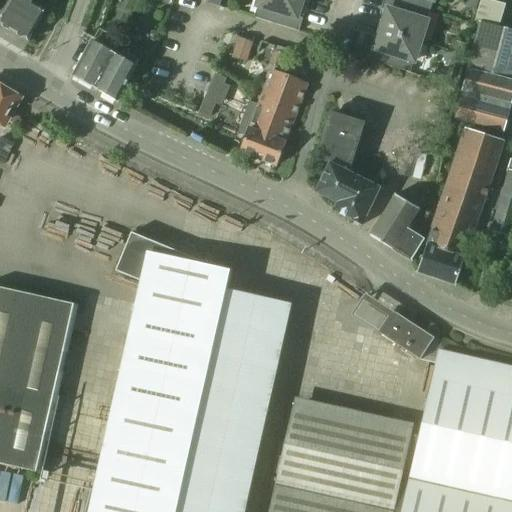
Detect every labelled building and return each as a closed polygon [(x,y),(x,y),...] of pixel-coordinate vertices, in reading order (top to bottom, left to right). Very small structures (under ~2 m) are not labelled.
[(0,28),(25,43),(43,12),(23,0),(7,0),(0,13),(0,28)] [(296,17),(301,0),(258,0),(253,18),(298,32),(302,19),(296,17)] [(386,12),(380,30),(419,42),(428,12),(399,3),(390,0),(382,0),(380,10),(386,12)] [(390,0),(399,3),(428,12),(432,0),(390,0)] [(479,23),(452,119),(502,132),(511,94),(511,31),(498,28),(505,5),(487,0),(480,0),(475,22),(479,23)] [(464,11),(466,14),(469,15),(474,13),(474,9),(472,6),(468,5),(465,7),(464,11)] [(409,73),(419,42),(380,30),(374,48),(368,47),(364,59),(409,73)] [(225,39),(221,50),(232,55),(231,58),(228,57),(220,75),(225,76),(232,59),(246,63),(253,43),(238,38),(236,42),(225,39)] [(454,41),(451,51),(463,54),(465,45),(454,41)] [(73,78),(94,90),(108,65),(112,57),(92,45),(73,78)] [(108,65),(94,90),(115,102),(134,69),(135,70),(139,63),(124,54),(120,61),(112,57),(108,65)] [(270,72),(258,105),(277,112),(267,137),(284,143),(306,86),(270,72)] [(0,122),(1,123),(10,109),(14,100),(17,96),(0,86),(0,122)] [(204,100),(199,114),(208,118),(214,104),(204,100)] [(267,137),(277,112),(258,105),(250,126),(243,123),(239,134),(245,137),(239,153),(275,167),(284,143),(267,137)] [(361,226),(378,188),(379,187),(348,173),(363,124),(329,113),(314,157),(327,163),(313,192),(335,202),(332,211),(351,220),(351,222),(361,226)] [(424,241),(413,271),(453,285),(504,146),(463,131),(424,240),(424,241)] [(399,171),(398,175),(399,176),(408,178),(410,178),(415,158),(413,158),(403,155),(399,171)] [(508,172),(496,211),(511,216),(511,172),(508,171),(508,172)] [(394,194),(368,236),(411,262),(424,241),(424,240),(418,236),(422,224),(414,218),(419,209),(418,209),(420,206),(415,203),(413,206),(394,194)] [(114,273),(144,285),(93,511),(239,511),(285,305),(216,290),(220,274),(200,269),(201,262),(130,233),(114,273)] [(0,463),(40,472),(77,308),(0,290),(0,463)] [(420,360),(434,339),(394,313),(380,334),(420,360)] [(511,511),(511,366),(438,349),(418,437),(292,408),(267,511),(511,511)]
